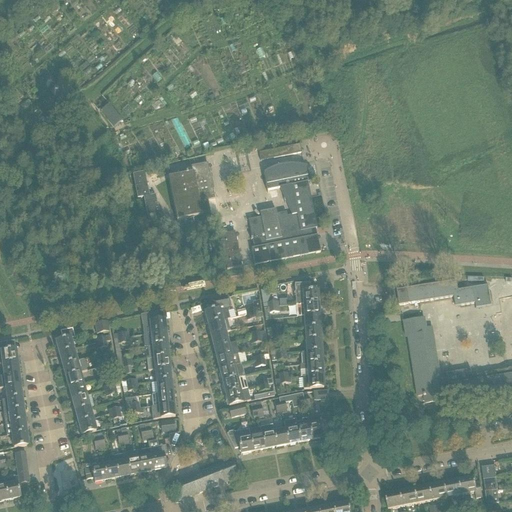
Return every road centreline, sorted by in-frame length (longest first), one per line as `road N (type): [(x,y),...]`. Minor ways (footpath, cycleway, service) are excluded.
road 1 (residential): [(368,475),(357,267),(334,160),(323,146)]
road 2 (track): [(169,29),(0,169)]
road 3 (residential): [(172,511),(170,471),(196,405),(177,305)]
road 4 (residential): [(184,511),(368,475)]
road 5 (residential): [(50,511),(29,335)]
road 6 (residential): [(511,451),(368,475)]
